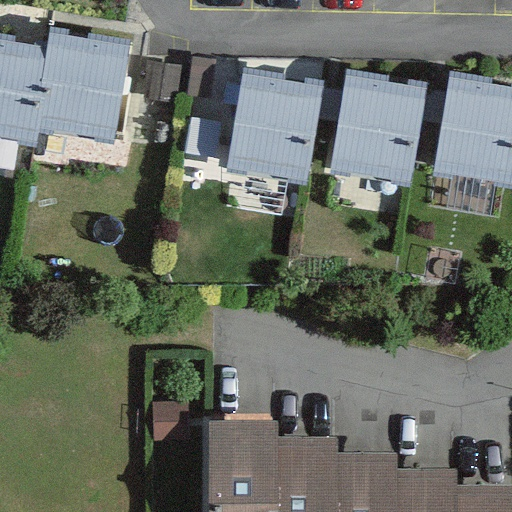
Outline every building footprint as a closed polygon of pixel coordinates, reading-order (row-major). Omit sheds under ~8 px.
[(37,47),(0,40),(0,116),(21,121),(25,104),(98,118),(112,45),(40,31),(37,47)] [(413,91),(343,79),(330,159),(399,170),(413,91)] [(307,91),(240,80),(227,155),(295,166),(307,91)] [(511,133),(511,92),(448,82),(434,162),(505,174),(511,133)] [(266,419),(203,419),(202,511),(508,511),(509,487),(446,486),(446,467),(382,467),(382,453),(324,452),(324,435),(266,435),(266,419)]
